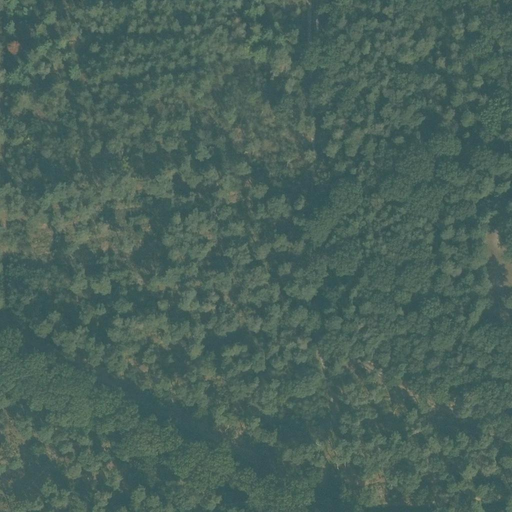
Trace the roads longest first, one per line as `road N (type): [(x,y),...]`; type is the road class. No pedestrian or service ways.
road 1 (track): [(307,0),(332,511)]
road 2 (unclassified): [(294,511),(0,359)]
